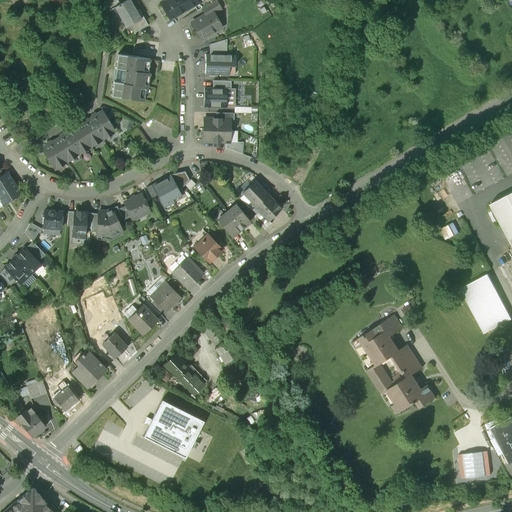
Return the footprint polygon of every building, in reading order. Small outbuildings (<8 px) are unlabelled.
[(136,11),(129,0),(127,0),(114,7),(126,27),(131,25),(132,27),(130,28),(133,33),(147,25),(147,26),(148,25),(138,9),(137,9),(138,10),(136,11)] [(164,0),(160,3),(170,19),(194,5),(191,0),(164,0)] [(216,0),(201,9),(205,15),(212,11),(213,14),(221,9),(216,0)] [(205,15),(191,23),(201,39),(217,30),(212,22),(217,20),(213,14),(212,11),(205,15)] [(210,44),(210,54),(226,55),(227,39),(210,44)] [(150,59),(117,54),(115,68),(116,69),(114,81),(113,81),(111,96),(144,101),(146,87),(148,87),(150,73),(148,73),(150,59)] [(210,54),(206,54),(205,74),(229,75),(229,65),(235,66),(235,55),(226,55),(210,54)] [(213,81),(213,88),(227,89),(230,89),(231,81),(213,81)] [(204,88),(204,107),(227,107),(227,89),(213,88),(204,88)] [(156,107),(150,118),(155,121),(161,110),(156,107)] [(166,113),(161,110),(155,121),(161,123),(166,113)] [(102,112),(90,120),(101,137),(113,130),(102,112)] [(172,116),(166,113),(161,123),(166,126),(172,116)] [(177,119),(172,116),(166,126),(171,129),(177,119)] [(216,119),(204,119),(203,130),(230,131),(230,120),(230,119),(216,119)] [(90,120),(78,127),(90,145),(101,137),(90,120)] [(78,127),(67,134),(78,152),(90,145),(78,127)] [(137,127),(128,135),(131,139),(141,132),(137,127)] [(230,131),(203,130),(203,142),(226,142),(229,142),(230,131)] [(141,132),(131,139),(135,144),(144,137),(141,132)] [(78,152),(67,134),(55,142),(66,160),(78,152)] [(144,137),(135,144),(138,149),(148,142),(144,137)] [(66,160),(55,142),(43,149),(54,167),(66,160)] [(151,147),(148,142),(138,149),(142,154),(151,147)] [(243,142),(229,142),(226,142),(225,148),(242,154),(243,142)] [(6,171),(0,175),(0,199),(3,203),(19,193),(6,171)] [(156,195),(163,208),(174,202),(173,199),(181,195),(179,190),(189,180),(184,172),(171,176),(151,186),(156,195)] [(268,196),(254,182),(243,193),(251,202),(250,202),(255,207),(254,208),(255,208),(268,196)] [(151,197),(156,195),(151,186),(151,184),(146,187),(151,197)] [(511,192),(490,204),(509,239),(511,237),(511,192)] [(141,194),(124,202),(125,205),(130,216),(131,218),(149,210),(141,194)] [(281,209),(268,196),(255,208),(259,212),(268,222),(268,221),(281,209)] [(116,205),(111,208),(116,219),(121,216),(118,208),(116,205)] [(125,205),(118,208),(121,216),(123,219),(130,216),(125,205)] [(250,223),(236,205),(227,212),(241,230),(250,223)] [(105,211),(98,210),(98,213),(96,231),(96,235),(110,236),(121,231),(116,219),(111,208),(110,209),(105,211)] [(49,210),(44,210),(44,211),(41,213),(41,217),(43,219),(42,227),(60,229),(62,212),(58,211),(56,213),(53,209),(50,209),(49,210)] [(86,211),(74,210),(74,211),(72,226),(72,236),(84,237),(84,227),(86,212),(86,211)] [(241,230),(227,212),(217,220),(232,238),(241,230)] [(268,222),(259,212),(254,217),(265,231),(272,225),(268,221),(268,222)] [(40,228),(30,222),(24,232),(32,240),(40,228)] [(207,235),(194,247),(209,263),(222,250),(207,235)] [(44,254),(32,241),(25,248),(37,260),(44,254)] [(25,248),(24,247),(14,256),(30,273),(40,263),(37,260),(25,248)] [(30,273),(14,256),(4,266),(5,267),(15,278),(15,279),(16,279),(20,283),(30,273)] [(187,258),(172,272),(188,289),(192,285),(203,274),(187,258)] [(15,278),(5,267),(0,271),(0,273),(10,284),(15,279),(15,278)] [(511,317),(489,272),(461,286),(484,332),(511,318),(511,317)] [(180,297),(165,282),(151,296),(154,299),(163,309),(165,311),(180,297)] [(163,309),(154,299),(149,304),(159,313),(163,309)] [(149,304),(147,301),(142,305),(154,317),(159,313),(149,304)] [(408,304),(402,310),(405,314),(412,309),(408,304)] [(154,317),(142,305),(128,319),(142,333),(156,320),(154,317)] [(386,330),(378,336),(373,329),(364,335),(365,336),(366,336),(368,339),(365,341),(372,352),(369,354),(376,365),(393,354),(400,350),(400,349),(391,336),(403,328),(395,315),(381,323),(386,330)] [(126,347),(114,333),(102,344),(115,357),(126,347)] [(220,334),(211,339),(243,393),(252,388),(220,334)] [(406,345),(400,349),(400,350),(393,354),(408,377),(413,374),(421,369),(406,345)] [(86,349),(82,353),(80,351),(79,353),(82,356),(76,362),(78,365),(71,372),(87,387),(94,380),(94,381),(106,369),(101,364),(101,363),(94,356),(93,357),(86,349)] [(176,354),(165,365),(177,377),(184,370),(188,367),(176,354)] [(393,354),(376,365),(367,371),(382,394),(390,389),(408,377),(393,354)] [(0,370),(0,388),(2,391),(9,387),(0,370)] [(191,377),(184,370),(177,377),(194,394),(204,384),(194,374),(191,377)] [(408,377),(390,389),(399,402),(401,401),(406,408),(425,395),(430,401),(436,397),(428,384),(422,388),(413,374),(408,377)] [(67,386),(58,375),(52,380),(61,391),(67,386)] [(41,381),(35,383),(39,395),(46,393),(41,381)] [(35,383),(26,386),(30,399),(39,395),(35,383)] [(78,399),(67,386),(61,391),(53,397),(64,411),(78,399)] [(23,410),(12,392),(6,396),(17,415),(23,410)] [(185,458),(204,421),(162,399),(143,436),(185,458)] [(44,425),(30,408),(26,412),(24,409),(23,410),(17,415),(15,416),(21,423),(32,437),(45,426),(45,425),(44,425)] [(511,416),(490,428),(509,464),(511,462),(511,416)] [(159,475),(167,477),(165,483),(172,485),(177,465),(160,460),(158,465),(161,466),(159,475)] [(17,502),(4,511),(51,511),(52,511),(46,504),(47,503),(35,490),(34,490),(32,489),(31,490),(30,489),(16,501),(17,502)]
